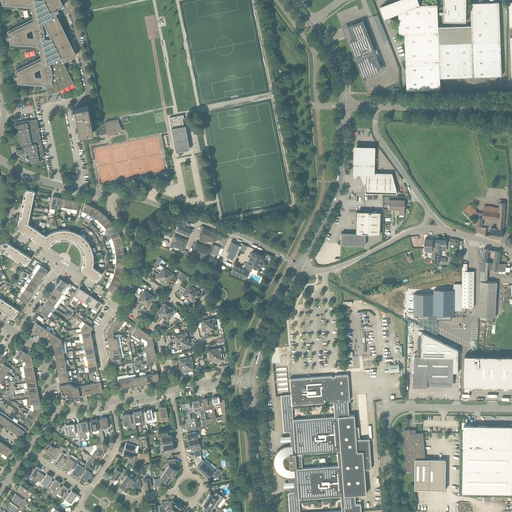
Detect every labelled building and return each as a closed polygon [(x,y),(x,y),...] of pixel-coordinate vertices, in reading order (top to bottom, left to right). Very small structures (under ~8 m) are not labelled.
[(0,0),(2,5),(31,7),(33,18),(7,31),(8,37),(6,37),(7,40),(9,39),(10,45),(39,47),(41,57),(15,70),(16,76),(14,76),(15,79),(16,78),(17,84),(47,86),(48,92),(53,91),(52,87),(55,86),(57,90),(73,82),(63,62),(76,55),(56,13),(59,12),(58,9),(64,6),(60,0),(0,0)] [(399,12),(399,35),(405,34),(407,91),(440,90),(440,78),(502,76),(499,3),(471,4),(471,13),(467,13),(466,0),(444,0),(444,12),(438,13),(437,5),(420,6),(417,0),(400,0),(392,3),(381,7),(385,18),(396,14),(396,13),(399,12)] [(377,27),(382,25),(378,15),(373,16),(377,27)] [(357,39),(349,42),(363,77),(380,70),(376,61),(373,52),(361,23),(352,26),(354,32),(353,32),(353,34),(355,33),(357,39)] [(189,73),(174,75),(177,96),(192,93),(189,73)] [(93,133),(91,125),(88,106),(74,109),(72,110),(75,123),(77,123),(78,128),(76,129),(77,136),(79,135),(80,136),(93,133)] [(182,115),(169,118),(176,153),(178,152),(179,156),(182,156),(181,151),(188,150),(182,115)] [(100,135),(105,134),(107,134),(107,132),(109,132),(109,134),(121,128),(117,119),(109,121),(109,122),(98,125),(100,135)] [(44,157),(41,144),(36,120),(29,121),(28,121),(14,124),(15,129),(17,129),(21,146),(15,148),(17,156),(29,153),(31,163),(41,161),(40,158),(44,157)] [(364,193),(365,193),(397,194),(392,174),(389,174),(388,173),(387,173),(387,174),(378,174),(378,173),(376,173),(373,173),(373,161),(373,150),(371,148),(367,148),(367,147),(361,146),(361,147),(356,147),(354,149),(354,173),(359,173),(364,193)] [(32,204),(32,202),(36,202),(37,201),(33,200),(34,195),(34,191),(25,189),(24,193),(23,198),(22,202),(21,207),(20,211),(19,216),(18,222),(17,226),(17,228),(18,229),(24,233),(30,237),(43,246),(43,245),(44,244),(49,247),(52,244),(55,242),(56,241),(58,240),(60,240),(64,240),(68,240),(70,230),(64,230),(59,230),(58,230),(57,231),(56,226),(54,226),(55,231),(52,232),(50,233),(46,236),(36,229),(29,225),(28,224),(29,218),(30,213),(31,209),(32,204)] [(399,215),(404,215),(404,200),(389,200),(389,210),(399,210),(399,215)] [(484,205),(482,218),(477,217),(476,226),(482,226),(483,218),(498,220),(497,229),(491,228),(489,236),(501,239),(505,216),(506,203),(499,202),(499,207),(493,207),(484,205)] [(82,211),(87,213),(91,206),(85,203),(82,211)] [(473,217),(478,213),(469,204),(465,209),(473,217)] [(87,213),(92,216),(96,208),(91,206),(87,213)] [(92,216),(96,219),(101,212),(96,208),(92,216)] [(96,219),(100,222),(105,216),(101,212),(96,219)] [(365,234),(379,235),(380,212),(356,212),(355,234),(341,233),(341,245),(365,246),(365,234)] [(100,222),(103,226),(110,220),(105,216),(100,222)] [(103,226),(106,230),(113,225),(110,220),(103,226)] [(109,234),(116,230),(113,225),(106,230),(104,231),(107,235),(109,234)] [(476,232),(485,235),(486,229),(478,227),(476,232)] [(175,234),(187,238),(189,234),(176,229),(174,233),(175,234)] [(74,231),(70,230),(68,240),(71,241),(73,242),(78,233),(74,232),(74,231)] [(112,239),(119,235),(116,230),(109,234),(112,239)] [(212,243),(216,235),(201,230),(198,237),(212,243)] [(92,251),(90,247),(90,246),(87,242),(85,239),(83,237),(81,235),(78,233),(73,242),(75,243),(77,244),(78,246),(79,247),(80,248),(82,251),(82,252),(83,255),(84,257),(84,260),(84,261),(83,265),(81,269),(86,272),(85,273),(84,273),(96,281),(102,273),(92,267),(93,263),(93,260),(93,256),(98,255),(98,253),(93,255),(93,254),(92,251)] [(113,243),(121,241),(119,235),(112,239),(113,243)] [(173,235),(170,243),(184,248),(187,240),(173,235)] [(432,259),(435,259),(436,239),(425,239),(424,248),(427,248),(427,247),(429,247),(429,250),(432,250),(432,259)] [(436,239),(435,259),(435,263),(439,263),(439,264),(446,264),(446,258),(440,257),(441,250),(446,251),(447,245),(446,245),(446,240),(436,239)] [(0,243),(2,252),(4,252),(9,244),(6,241),(0,242),(0,243)] [(223,257),(233,261),(240,245),(230,241),(226,251),(223,257)] [(205,258),(210,248),(196,243),(192,253),(205,258)] [(4,252),(8,254),(13,246),(9,244),(4,252)] [(8,254),(12,257),(17,249),(13,246),(8,254)] [(498,281),(487,280),(488,269),(492,270),(493,263),(487,261),(489,249),(484,248),(481,265),(479,316),(496,317),(498,281)] [(12,257),(16,260),(21,252),(17,249),(12,257)] [(492,270),(505,271),(506,264),(498,264),(501,252),(496,251),(493,263),(492,270)] [(18,261),(21,263),(27,255),(21,252),(16,260),(13,266),(14,266),(18,261)] [(263,256),(252,252),(247,265),(258,269),(263,256)] [(27,255),(21,263),(25,266),(27,263),(31,258),(27,255)] [(462,307),(474,307),(474,271),(467,271),(467,264),(462,264),(462,284),(454,284),(454,290),(434,290),(434,315),(454,315),(454,311),(462,311),(462,307)] [(231,273),(242,278),(245,270),(234,265),(231,273)] [(37,270),(44,275),(47,270),(40,266),(37,270)] [(160,272),(165,276),(170,269),(166,266),(164,268),(163,267),(160,272)] [(165,276),(170,279),(174,274),(173,273),(174,271),(170,269),(165,276)] [(41,280),(44,275),(37,270),(34,275),(41,280)] [(156,277),(161,281),(165,276),(160,272),(156,277)] [(112,279),(120,282),(122,276),(114,274),(112,279)] [(38,284),(41,280),(34,275),(31,279),(38,284)] [(163,284),(164,283),(167,284),(170,279),(165,276),(161,281),(160,282),(163,284)] [(35,289),(38,284),(31,279),(28,284),(35,289)] [(58,284),(65,289),(68,284),(61,279),(58,284)] [(110,284),(117,288),(120,282),(112,279),(110,284)] [(185,289),(190,292),(195,285),(191,283),(190,284),(188,283),(185,289)] [(32,293),(35,289),(28,284),(25,288),(32,293)] [(62,293),(65,289),(58,284),(55,288),(62,293)] [(117,288),(110,284),(107,288),(114,293),(117,288)] [(190,292),(196,296),(199,291),(198,290),(199,288),(195,285),(190,292)] [(29,297),(32,293),(25,288),(22,293),(29,297)] [(59,298),(62,293),(55,288),(52,293),(59,298)] [(74,296),(79,299),(84,291),(79,288),(74,296)] [(181,294),(187,298),(190,292),(185,289),(181,294)] [(140,295),(146,299),(149,293),(144,290),(143,291),(141,290),(139,294),(140,295)] [(79,299),(83,302),(89,294),(84,291),(79,299)] [(189,302),(191,300),(192,301),(196,296),(190,292),(187,298),(185,300),(189,302)] [(26,302),(29,297),(22,293),(19,297),(26,302)] [(56,302),(59,298),(52,293),(49,297),(56,302)] [(146,299),(151,302),(155,297),(149,293),(146,299)] [(83,302),(88,305),(93,297),(89,294),(83,302)] [(137,301),(142,304),(146,299),(140,295),(137,301)] [(53,307),(56,302),(49,297),(46,302),(53,307)] [(88,305),(93,308),(98,300),(93,297),(88,305)] [(146,299),(142,304),(147,308),(151,302),(146,299)] [(98,300),(93,308),(97,311),(102,303),(98,300)] [(50,311),(53,307),(46,302),(42,306),(50,311)] [(2,311),(6,314),(11,306),(7,303),(2,311)] [(159,307),(166,312),(169,307),(164,303),(163,304),(161,303),(159,307)] [(6,314),(10,316),(15,308),(11,306),(6,314)] [(47,316),(50,311),(42,306),(39,311),(47,316)] [(157,314),(162,317),(166,312),(159,307),(156,311),(158,313),(157,314)] [(175,313),(174,312),(175,310),(169,307),(166,312),(171,315),(172,314),(174,316),(175,313)] [(15,308),(10,316),(13,319),(19,311),(15,308)] [(167,321),(169,319),(170,320),(173,317),(171,315),(166,312),(162,317),(167,321)] [(121,325),(124,321),(117,316),(114,320),(121,325)] [(31,330),(36,333),(41,326),(42,326),(43,324),(41,323),(42,322),(37,318),(35,321),(36,322),(31,330)] [(118,330),(121,325),(114,320),(111,325),(116,328),(118,330)] [(81,332),(90,331),(92,328),(85,322),(81,328),(76,329),(76,331),(79,331),(79,334),(82,334),(81,332)] [(106,331),(113,333),(116,328),(111,325),(106,331)] [(36,333),(40,336),(46,329),(42,326),(41,326),(36,333)] [(131,334),(136,337),(141,329),(136,326),(131,334)] [(40,336),(45,340),(50,332),(51,333),(53,331),(51,329),(49,331),(46,329),(40,336)] [(140,340),(142,337),(145,332),(141,329),(136,337),(140,340)] [(53,331),(51,333),(50,332),(45,340),(50,343),(55,335),(56,333),(53,331)] [(147,340),(152,337),(145,332),(142,337),(147,340)] [(64,344),(64,342),(62,342),(61,340),(55,335),(50,343),(53,345),(62,343),(62,345),(64,344)] [(184,348),(184,347),(182,340),(175,342),(177,348),(178,348),(179,349),(184,348)] [(19,360),(21,358),(25,352),(20,349),(14,357),(19,360)] [(25,361),(31,357),(25,352),(21,358),(25,361)] [(428,387),(428,386),(428,383),(453,383),(453,357),(414,356),(414,374),(413,374),(413,387),(428,387)] [(464,387),(511,387),(511,356),(465,356),(464,387)] [(0,369),(7,373),(10,368),(3,364),(0,369)] [(390,373),(399,372),(399,364),(389,365),(390,373)] [(291,395),(281,395),(283,432),(289,432),(290,437),(285,437),(285,442),(290,442),(291,447),(288,447),(284,448),(281,449),(277,452),(275,455),(274,459),(274,463),(275,467),(276,471),(279,474),(283,476),(286,477),(290,478),(293,477),(293,482),(288,483),(289,488),(294,487),(294,492),(288,493),(289,511),(360,511),(360,504),(355,504),(355,495),(366,494),(364,470),(371,469),(369,439),(356,440),(354,415),(349,416),(347,401),(350,401),(348,375),(290,379),(291,395)] [(80,396),(80,395),(78,386),(75,387),(69,383),(69,382),(60,384),(59,384),(60,389),(62,390),(61,392),(61,393),(61,394),(62,395),(62,396),(62,397),(65,398),(66,398),(67,398),(68,398),(69,397),(70,398),(71,396),(73,397),(80,396)] [(215,418),(216,422),(226,421),(225,414),(226,414),(225,407),(225,406),(224,400),(219,400),(219,397),(212,398),(212,401),(214,409),(220,407),(222,416),(215,418)] [(215,418),(214,409),(212,401),(209,401),(209,398),(202,400),(203,403),(204,410),(211,409),(212,412),(210,413),(211,419),(206,420),(207,424),(216,422),(215,418)] [(207,424),(206,420),(204,410),(203,403),(199,403),(198,400),(192,402),(193,405),(194,412),(199,411),(202,425),(207,424)] [(34,409),(41,411),(40,402),(33,404),(34,409)] [(190,413),(194,412),(193,405),(190,405),(189,402),(181,404),(182,409),(186,409),(187,418),(190,417),(190,413)] [(155,411),(157,421),(168,419),(166,407),(158,408),(159,411),(155,411)] [(31,413),(37,418),(41,411),(34,409),(31,413)] [(146,423),(157,421),(155,411),(152,412),(151,409),(144,410),(144,413),(146,423)] [(147,424),(146,423),(144,413),(141,414),(141,411),(133,412),(133,414),(135,422),(140,421),(140,425),(147,424)] [(37,418),(31,413),(29,412),(25,417),(33,422),(37,418)] [(136,427),(135,422),(133,414),(130,415),(130,414),(127,414),(122,415),(123,420),(123,421),(121,421),(122,426),(129,424),(129,428),(136,427)] [(2,424),(7,427),(12,420),(8,416),(2,424)] [(97,422),(99,431),(102,430),(102,429),(108,428),(107,417),(100,419),(100,422),(97,422)] [(197,426),(196,423),(195,418),(191,418),(190,417),(187,418),(185,419),(186,423),(187,428),(189,428),(197,426)] [(99,433),(99,431),(97,422),(97,419),(90,421),(91,423),(87,424),(89,431),(90,437),(93,436),(93,434),(99,433)] [(7,427),(11,430),(17,423),(12,420),(7,427)] [(89,431),(87,424),(87,421),(80,422),(81,429),(78,429),(80,436),(80,438),(86,437),(85,432),(89,431)] [(11,430),(16,433),(21,426),(17,423),(11,430)] [(80,436),(78,429),(77,424),(74,425),(74,424),(67,425),(68,430),(65,430),(66,434),(69,434),(69,435),(70,435),(71,437),(75,437),(74,434),(75,434),(76,437),(80,436)] [(200,438),(199,433),(199,430),(202,429),(207,428),(207,424),(202,425),(197,426),(189,428),(190,432),(187,433),(188,440),(198,438),(200,438)] [(511,493),(511,426),(464,425),(463,492),(511,493)] [(21,426),(16,433),(21,437),(26,429),(21,426)] [(425,457),(423,433),(416,434),(416,430),(410,430),(403,430),(406,471),(413,471),(413,473),(415,473),(415,490),(446,490),(446,459),(425,459),(425,457)] [(163,445),(172,443),(171,435),(168,436),(167,432),(157,433),(158,437),(161,437),(163,445)] [(124,449),(133,452),(135,445),(138,446),(139,442),(138,437),(129,439),(128,443),(126,442),(124,449)] [(193,451),(200,450),(201,450),(200,444),(199,445),(198,438),(188,440),(189,447),(192,446),(193,451)] [(105,454),(105,453),(105,452),(105,451),(104,450),(107,449),(106,443),(96,445),(97,448),(91,457),(93,459),(99,462),(104,455),(104,454),(105,454)] [(172,443),(163,445),(164,453),(161,453),(162,457),(172,455),(171,451),(174,451),(172,443)] [(51,454),(55,456),(59,449),(56,447),(56,448),(51,444),(49,447),(48,448),(45,450),(46,450),(47,450),(45,453),(50,456),(51,454)] [(63,462),(68,454),(70,452),(64,448),(65,445),(63,444),(61,446),(59,449),(55,456),(54,457),(56,459),(55,460),(59,463),(59,462),(62,463),(63,462)] [(7,446),(3,453),(7,456),(12,449),(7,446)] [(133,452),(124,449),(122,456),(128,458),(127,462),(134,465),(136,457),(132,455),(133,452)] [(202,474),(209,466),(203,461),(201,460),(202,460),(200,450),(193,451),(196,464),(198,466),(196,468),(202,474)] [(71,467),(75,462),(69,458),(71,455),(68,454),(63,462),(65,463),(64,466),(70,470),(71,467)] [(79,474),(83,467),(78,464),(82,460),(78,457),(75,462),(71,467),(74,469),(72,472),(78,476),(79,474)] [(83,467),(79,474),(81,476),(80,477),(86,481),(92,473),(87,470),(90,466),(89,465),(93,459),(91,457),(86,463),(83,467)] [(164,472),(173,477),(177,471),(174,469),(176,467),(174,459),(168,460),(169,465),(164,472)] [(155,484),(154,479),(153,477),(153,473),(151,464),(147,464),(149,475),(150,478),(143,480),(144,489),(152,487),(151,484),(155,484)] [(38,481),(42,474),(39,472),(41,469),(36,466),(34,469),(33,468),(32,471),(32,472),(30,474),(35,478),(34,479),(38,481)] [(209,466),(202,474),(207,478),(207,477),(215,476),(218,476),(222,472),(218,469),(215,472),(214,471),(214,470),(209,466)] [(116,468),(111,476),(116,480),(118,477),(120,479),(124,473),(122,471),(121,472),(116,468)] [(154,479),(155,484),(155,485),(165,483),(166,482),(168,484),(173,477),(164,472),(160,478),(154,479)] [(46,486),(51,480),(52,477),(47,474),(45,476),(42,474),(38,481),(40,483),(41,482),(46,486)] [(123,481),(121,483),(128,487),(133,488),(141,486),(139,479),(136,479),(136,482),(135,482),(133,481),(133,479),(127,475),(125,477),(124,476),(122,480),(123,481)] [(55,491),(59,486),(61,483),(55,479),(53,482),(51,480),(46,486),(45,487),(50,491),(51,489),(55,491)] [(18,495),(24,499),(25,501),(29,496),(27,495),(29,491),(21,485),(17,491),(20,493),(18,495)] [(63,497),(67,491),(69,489),(63,485),(61,487),(59,486),(55,491),(52,495),(55,497),(58,493),(63,497)] [(67,491),(63,497),(62,498),(65,500),(66,499),(71,503),(77,494),(71,490),(70,493),(67,491)] [(206,499),(214,505),(216,501),(220,503),(224,496),(222,492),(217,493),(215,492),(212,496),(209,494),(206,499)] [(12,504),(18,508),(22,511),(24,508),(20,505),(24,499),(18,495),(16,494),(12,499),(14,501),(12,504)] [(214,505),(206,499),(202,505),(206,507),(203,511),(205,511),(214,511),(215,510),(212,508),(214,505)] [(165,508),(170,511),(172,511),(178,505),(171,501),(170,502),(168,500),(167,502),(166,501),(161,502),(162,505),(159,506),(159,509),(165,508)] [(7,511),(15,511),(18,508),(12,504),(10,502),(6,508),(8,509),(7,511)] [(159,511),(159,509),(159,506),(155,506),(155,503),(147,504),(148,511),(159,511)]
